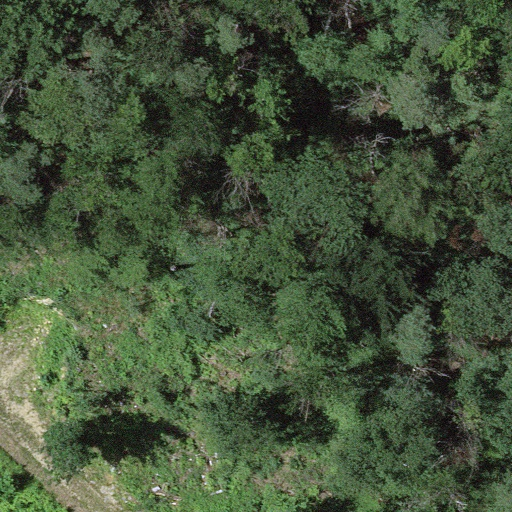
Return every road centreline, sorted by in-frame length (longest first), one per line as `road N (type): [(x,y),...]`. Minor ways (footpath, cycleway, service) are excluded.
road 1 (track): [(0,356),(511,32)]
road 2 (track): [(0,415),(108,511)]
